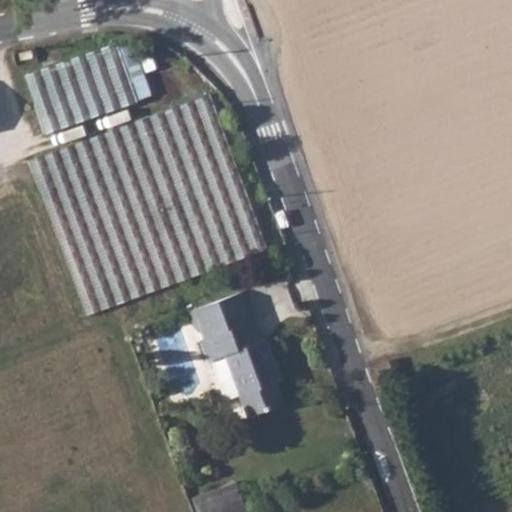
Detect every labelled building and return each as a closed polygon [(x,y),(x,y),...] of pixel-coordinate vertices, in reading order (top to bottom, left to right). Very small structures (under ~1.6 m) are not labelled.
[(26,49),(28,55),(40,52),(39,45),(26,49)] [(192,47),(187,53),(199,63),(205,57),(192,47)] [(89,52),(31,71),(52,129),(108,108),(89,52)] [(15,74),(5,75),(8,85),(17,83),(15,74)] [(207,92),(27,157),(85,313),(265,248),(207,92)] [(236,291),(193,307),(204,337),(239,324),(246,343),(259,339),(251,321),(248,322),(236,291)] [(239,324),(204,337),(200,339),(208,359),(224,352),(248,414),(282,401),(274,380),(279,378),(263,338),(259,339),(246,343),(239,324)] [(199,511),(249,511),(240,480),(194,494),(199,511)]
